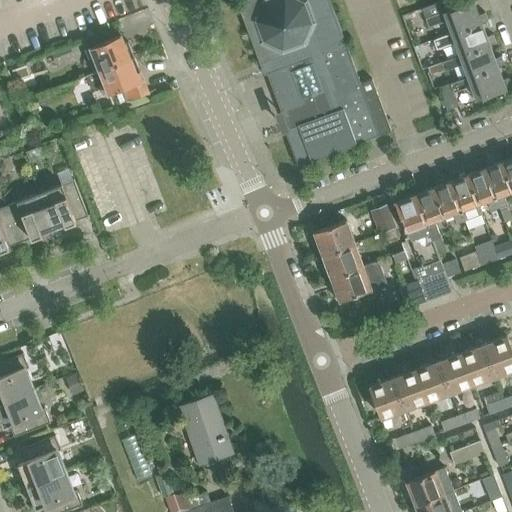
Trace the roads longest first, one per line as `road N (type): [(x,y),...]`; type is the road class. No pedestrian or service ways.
road 1 (residential): [(264,217),(511,124)]
road 2 (tertiary): [(264,217),(166,0)]
road 3 (residential): [(322,359),(511,289)]
road 4 (tertiary): [(381,511),(322,359)]
road 5 (tertiary): [(322,359),(264,217)]
road 6 (residential): [(0,310),(123,262)]
road 7 (residential): [(145,253),(264,217)]
